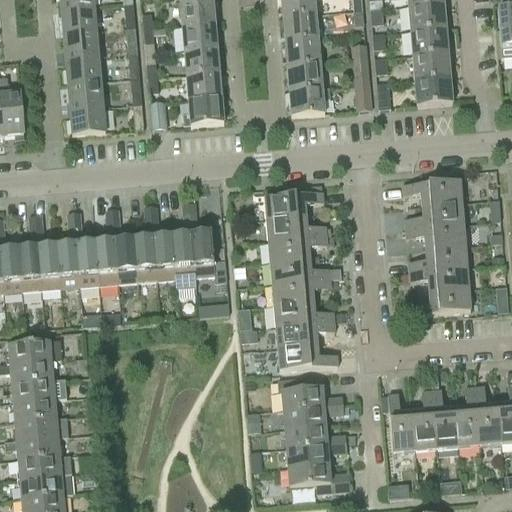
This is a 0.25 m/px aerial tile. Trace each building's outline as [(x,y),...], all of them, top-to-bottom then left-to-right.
[(59,0),(60,14),(94,11),(93,0),(59,0)] [(121,0),(122,9),(132,8),(131,0),(121,0)] [(280,0),(282,23),(315,20),(313,0),(280,0)] [(351,0),(353,16),(362,15),(360,0),(351,0)] [(405,0),(407,11),(443,8),(442,0),(405,0)] [(179,6),(181,32),(214,29),(212,3),(179,6)] [(123,10),(125,34),(134,34),(132,8),(122,9),(122,10),(123,10)] [(407,11),(409,37),(446,34),(443,8),(407,11)] [(60,14),(62,40),(96,37),(94,11),(60,14)] [(500,54),(511,52),(511,13),(497,15),(500,54)] [(370,15),(372,30),(383,30),(382,14),(370,15)] [(354,31),(363,30),(362,15),(353,16),(354,31)] [(142,20),(143,35),(165,33),(152,34),(151,19),(142,20)] [(282,23),(284,47),(317,44),(315,20),(282,23)] [(181,32),(183,57),(217,54),(214,29),(181,32)] [(143,35),(145,60),(154,59),(153,41),(165,40),(165,33),(143,35)] [(125,34),(127,59),(136,59),(134,34),(125,34)] [(409,37),(411,62),(448,59),(446,34),(409,37)] [(62,40),(65,65),(98,62),(96,37),(62,40)] [(372,39),(373,56),(385,55),(384,39),(372,39)] [(284,47),(286,72),(320,69),(317,44),(284,47)] [(351,51),(352,66),(366,65),(365,50),(351,51)] [(183,57),(185,82),(219,79),(217,54),(183,57)] [(127,59),(130,85),(139,84),(136,59),(127,59)] [(145,60),(147,85),(157,84),(154,59),(145,60)] [(411,62),(413,86),(450,83),(448,59),(411,62)] [(65,65),(67,90),(101,88),(98,62),(65,65)] [(374,64),(375,80),(387,79),(386,63),(374,64)] [(352,66),(354,91),(368,90),(366,65),(352,66)] [(286,72),(289,98),(328,94),(328,93),(322,93),(320,69),(286,72)] [(185,82),(187,107),(221,104),(219,79),(185,82)] [(0,83),(0,107),(3,142),(13,141),(14,146),(24,145),(20,97),(9,98),(7,83),(0,83)] [(452,109),(450,83),(413,86),(415,112),(452,109)] [(130,85),(132,110),(141,109),(139,84),(130,85)] [(158,98),(157,84),(147,85),(148,99),(158,98)] [(67,90),(69,115),(103,113),(101,88),(67,90)] [(378,115),(390,114),(388,89),(376,89),(378,115)] [(356,117),(370,116),(368,90),(354,91),(356,117)] [(329,104),(328,94),(289,98),(291,122),(324,119),(323,105),(329,104)] [(187,107),(188,119),(181,120),(182,127),(169,128),(169,133),(182,132),(189,131),(222,128),(221,104),(187,107)] [(134,135),(136,135),(143,134),(141,109),(132,110),(134,135)] [(151,134),(165,133),(163,109),(149,110),(151,134)] [(105,137),(103,113),(69,115),(71,140),(105,137)] [(420,201),(421,212),(462,209),(460,186),(401,191),(402,202),(420,201)] [(264,202),(266,225),(307,221),(306,210),(324,209),(323,198),(264,202)] [(181,210),(182,221),(196,220),(195,209),(181,210)] [(404,224),(405,235),(464,230),(462,209),(421,212),(422,223),(404,224)] [(143,213),(144,224),(157,223),(157,212),(143,213)] [(105,217),(106,227),(119,226),(118,216),(105,217)] [(66,220),(67,231),(81,229),(80,219),(66,220)] [(197,231),(196,220),(182,221),(183,232),(197,231)] [(266,225),(268,246),(326,242),(325,231),(308,233),(307,221),(266,225)] [(28,223),(28,234),(43,233),(42,222),(28,223)] [(144,224),(144,235),(158,234),(157,223),(144,224)] [(120,237),(119,226),(106,227),(106,238),(120,237)] [(81,240),(81,229),(67,231),(67,241),(81,240)] [(424,244),(425,255),(465,252),(464,230),(405,235),(406,246),(424,244)] [(43,244),(43,233),(28,234),(29,245),(43,244)] [(191,239),(194,283),(214,281),(215,289),(225,289),(223,267),(213,267),(211,237),(191,239)] [(172,241),(175,284),(176,294),(195,292),(194,283),(191,239),(172,241)] [(152,242),(156,286),(175,284),(172,241),(152,242)] [(133,244),(137,288),(156,286),(152,242),(133,244)] [(268,246),(270,268),(310,265),(310,253),(327,252),(326,242),(268,246)] [(114,245),(118,289),(137,288),(133,244),(114,245)] [(94,247),(98,291),(118,289),(114,245),(94,247)] [(75,249),(79,293),(98,291),(94,247),(75,249)] [(75,249),(56,251),(60,294),(79,293),(75,249)] [(37,252),(40,296),(60,294),(56,251),(56,250),(37,252)] [(18,254),(21,297),(40,296),(37,252),(18,254)] [(407,268),(408,279),(467,274),(465,252),(425,255),(426,266),(407,268)] [(0,255),(0,274),(2,299),(21,297),(18,254),(0,255)] [(270,268),(272,290),(330,285),(340,285),(339,274),(329,275),(311,276),(310,265),(270,268)] [(427,287),(428,299),(469,295),(467,274),(408,279),(409,289),(427,287)] [(272,290),(273,311),(314,308),(313,297),(338,295),(338,286),(330,287),(330,285),(272,290)] [(471,318),(469,295),(428,299),(429,309),(411,310),(412,323),(471,318)] [(275,333),(342,327),(345,327),(344,318),(343,318),(343,317),(333,318),(333,317),(315,319),(314,308),(273,311),(275,333)] [(275,333),(277,355),(318,351),(317,340),(334,338),(334,337),(343,337),(342,327),(275,333)] [(8,370),(50,366),(61,365),(59,345),(7,350),(8,370)] [(319,362),(318,351),(277,355),(279,377),(305,375),(337,373),(336,360),(319,362)] [(8,370),(10,389),(52,385),(50,366),(8,370)] [(10,389),(12,409),(54,405),(66,404),(64,384),(52,385),(10,389)] [(281,397),(282,417),(343,411),(342,402),(323,403),(322,393),(305,395),(305,384),(278,385),(278,397),(281,397)] [(496,410),(500,450),(511,448),(511,390),(507,391),(508,408),(496,410)] [(473,393),(478,452),(500,450),(496,410),(485,411),(483,392),(473,393)] [(453,413),(456,454),(478,452),(473,393),(464,394),(465,412),(453,413)] [(430,397),(435,456),(456,454),(453,413),(442,414),(440,396),(430,397)] [(410,417),(413,458),(435,456),(430,397),(420,398),(422,416),(410,417)] [(391,460),(413,458),(410,417),(399,418),(398,400),(386,401),(391,460)] [(12,409),(14,428),(55,424),(54,405),(12,409)] [(282,417),(284,436),(326,433),(325,422),(344,420),(343,411),(282,417)] [(15,447),(57,443),(67,442),(66,423),(56,424),(55,424),(14,428),(15,447)] [(284,436),(285,455),(347,450),(346,440),(326,442),(326,433),(284,436)] [(15,447),(17,466),(59,462),(57,443),(15,447)] [(285,455),(287,475),(329,471),(328,460),(347,459),(347,450),(285,455)] [(17,466),(19,485),(71,480),(70,461),(59,462),(17,466)] [(314,501),(348,498),(351,497),(349,479),(330,480),(329,471),(287,475),(289,495),(313,493),(314,501)] [(20,505),(62,501),(73,499),(71,480),(19,485),(20,505)] [(20,505),(21,511),(63,511),(62,501),(20,505)]
